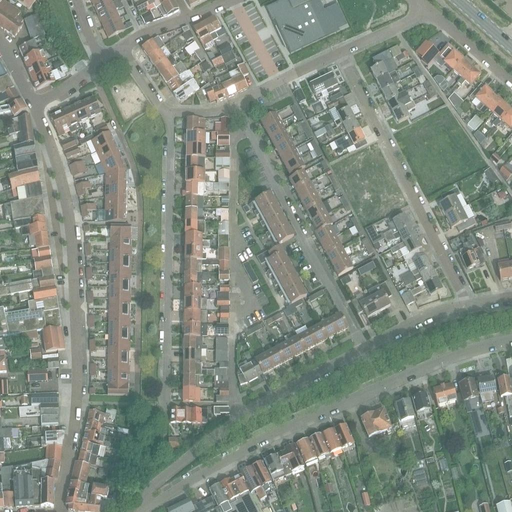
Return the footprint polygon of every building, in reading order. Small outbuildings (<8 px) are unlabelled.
[(7,0),(10,1),(15,4),(17,2),(25,8),(29,10),(35,0),(7,0)] [(97,0),(92,3),(98,15),(122,4),(119,0),(116,0),(115,1),(115,2),(113,3),(111,0),(97,0)] [(156,9),(158,8),(172,0),(148,0),(135,7),(138,12),(154,5),(156,9)] [(167,16),(167,17),(168,18),(179,12),(172,0),(158,8),(163,18),(167,16)] [(185,0),(190,8),(204,0),(185,0)] [(274,20),(291,55),(340,32),(339,31),(348,27),(338,6),(325,12),(320,3),(327,0),(284,0),(266,9),(272,21),(274,20)] [(0,4),(0,27),(4,31),(12,20),(14,21),(16,17),(17,18),(17,17),(20,14),(21,13),(4,1),(3,1),(0,4)] [(98,15),(103,27),(120,19),(116,10),(118,9),(119,11),(124,9),(122,4),(98,15)] [(150,12),(141,16),(141,17),(144,23),(145,24),(154,19),(150,12)] [(14,38),(23,27),(21,26),(23,22),(17,17),(17,18),(16,17),(14,21),(12,20),(4,31),(14,38)] [(24,21),(31,40),(44,35),(38,17),(24,21)] [(221,30),(214,18),(203,24),(211,39),(217,35),(216,33),(221,30)] [(120,19),(103,27),(109,39),(115,36),(118,35),(122,33),(124,32),(133,28),(131,23),(126,25),(126,26),(124,28),(120,19)] [(203,24),(193,30),(204,51),(205,51),(207,50),(215,46),(213,41),(211,39),(203,24)] [(189,31),(184,34),(183,35),(187,43),(193,39),(189,31)] [(141,49),(148,58),(164,47),(165,47),(158,37),(141,49)] [(416,53),(422,58),(433,47),(426,42),(416,53)] [(33,55),(43,51),(42,46),(36,49),(34,43),(19,49),(23,59),(33,55)] [(189,57),(199,50),(194,43),(184,50),(189,57)] [(217,49),(220,56),(231,51),(232,51),(228,43),(217,49)] [(433,47),(422,58),(421,61),(427,66),(433,60),(440,67),(444,64),(453,72),(463,59),(452,50),(448,46),(438,55),(437,55),(438,53),(433,47)] [(148,58),(154,67),(170,56),(164,47),(148,58)] [(399,62),(409,56),(407,52),(401,55),(397,47),(388,51),(392,60),(397,57),(399,62)] [(205,60),(200,50),(195,53),(201,63),(205,60)] [(24,59),(28,70),(46,62),(42,52),(24,59)] [(212,52),(207,53),(211,61),(215,59),(212,52)] [(376,68),(371,70),(376,82),(388,76),(395,72),(396,71),(387,52),(372,60),(376,68)] [(154,67),(161,77),(177,66),(177,65),(171,56),(170,56),(154,67)] [(215,68),(224,63),(220,56),(215,59),(211,61),(215,68)] [(234,61),(237,67),(244,62),(241,57),(234,61)] [(469,64),(463,59),(453,72),(460,78),(456,82),(458,83),(471,68),(468,66),(469,64)] [(51,73),(46,62),(28,70),(32,80),(51,73)] [(177,66),(161,77),(167,86),(186,73),(187,73),(180,63),(177,65),(177,66)] [(210,69),(207,63),(201,66),(204,72),(210,69)] [(229,75),(238,94),(247,90),(242,78),(248,76),(244,65),(238,68),(238,70),(229,74),(229,75)] [(471,68),(458,83),(460,86),(464,82),(470,87),(481,75),(475,69),(474,71),(471,68)] [(167,86),(174,95),(192,83),(190,79),(193,77),(189,71),(187,73),(186,73),(167,86)] [(388,76),(376,82),(382,92),(396,85),(401,83),(395,72),(388,76)] [(32,80),(37,91),(53,84),(55,83),(51,73),(32,80)] [(222,87),(227,99),(238,94),(229,75),(218,79),(219,81),(222,87)] [(332,75),(321,80),(327,91),(332,89),(334,92),(339,90),(337,86),(332,75)] [(2,95),(14,89),(8,77),(0,80),(0,94),(2,94),(2,95)] [(436,77),(433,79),(438,87),(443,81),(444,80),(442,78),(441,77),(436,77)] [(327,91),(321,80),(310,85),(315,97),(317,100),(320,99),(320,100),(328,96),(326,92),(327,91)] [(195,94),(199,91),(194,84),(196,83),(194,81),(192,83),(174,95),(180,104),(193,96),(195,94)] [(215,98),(216,102),(217,103),(227,99),(222,87),(219,81),(216,82),(218,86),(211,89),(209,85),(199,91),(195,94),(200,104),(206,101),(202,93),(204,92),(208,101),(215,98)] [(443,81),(438,87),(442,93),(447,87),(447,85),(443,81)] [(307,85),(302,88),(311,104),(316,101),(307,85)] [(382,92),(388,103),(398,97),(396,92),(399,90),(396,85),(382,92)] [(473,95),(469,98),(472,101),(474,98),(480,103),(477,105),(475,109),(478,111),(479,113),(484,107),(494,96),(491,93),(492,92),(486,87),(485,89),(481,85),(473,95)] [(10,108),(21,102),(14,89),(2,95),(2,94),(0,94),(0,104),(6,102),(9,106),(10,108)] [(410,91),(415,101),(419,99),(415,89),(410,91)] [(300,103),(305,100),(300,90),(295,92),(300,103)] [(447,96),(449,99),(448,100),(457,111),(459,108),(461,106),(464,103),(451,91),(447,96)] [(437,96),(435,92),(429,95),(426,97),(428,101),(437,96)] [(388,103),(393,113),(413,103),(411,99),(408,100),(405,94),(398,97),(388,103)] [(493,115),(504,102),(498,97),(496,98),(494,96),(484,107),(479,113),(483,116),(488,110),(493,115)] [(83,103),(90,119),(101,114),(94,98),(83,103)] [(335,109),(346,104),(343,99),(332,104),(335,109)] [(26,111),(21,102),(10,108),(9,106),(2,108),(0,108),(0,114),(5,114),(11,112),(14,118),(26,111)] [(499,125),(511,111),(508,109),(509,107),(504,102),(493,115),(497,119),(492,125),(496,128),(499,125)] [(83,103),(72,108),(79,124),(90,119),(83,103)] [(416,108),(413,103),(393,113),(399,124),(407,119),(410,119),(407,113),(416,108)] [(340,119),(334,122),(337,128),(337,129),(340,127),(341,127),(355,120),(349,109),(346,104),(335,109),(338,115),(340,119)] [(61,113),(68,129),(71,134),(76,132),(73,127),(79,124),(72,108),(61,113)] [(501,127),(504,124),(510,130),(511,127),(511,112),(511,111),(499,125),(501,127)] [(63,131),(68,129),(61,113),(50,118),(59,137),(65,135),(63,131)] [(265,131),(281,122),(276,113),(260,121),(265,131)] [(18,133),(19,139),(33,136),(30,116),(11,120),(15,134),(18,133)] [(468,126),(475,133),(484,123),(476,116),(472,121),(468,126)] [(217,123),(217,133),(221,133),(229,133),(229,119),(221,119),(221,123),(217,123)] [(204,133),(205,120),(186,120),(186,133),(204,133)] [(341,127),(340,127),(342,132),(346,130),(349,136),(360,131),(355,120),(341,127)] [(430,121),(413,130),(418,140),(435,132),(430,121)] [(281,122),(265,131),(270,140),(286,131),(281,122)] [(95,130),(98,137),(108,132),(106,125),(95,130)] [(330,126),(325,129),(321,131),(324,135),(328,133),(328,134),(333,131),(330,126)] [(286,131),(270,140),(275,149),(290,140),(286,131)] [(349,136),(334,143),(338,151),(338,153),(339,155),(341,156),(343,154),(344,152),(343,151),(345,150),(346,151),(354,147),(357,151),(368,146),(365,141),(366,141),(360,131),(349,136)] [(435,132),(418,140),(423,149),(440,141),(435,132)] [(487,139),(478,132),(474,136),(481,146),(487,139)] [(186,133),(186,145),(205,145),(205,133),(204,133),(186,133)] [(217,143),(229,143),(229,133),(221,133),(217,133),(217,143)] [(91,142),(96,153),(114,145),(109,134),(94,140),(91,142)] [(490,135),(487,139),(481,146),(490,159),(498,149),(492,144),(495,140),(490,135)] [(23,145),(34,143),(33,136),(19,139),(20,146),(23,145)] [(73,140),(61,145),(64,152),(76,146),(73,140)] [(290,140),(275,149),(280,158),(295,149),(290,140)] [(440,141),(423,149),(427,158),(444,150),(440,141)] [(35,156),(34,143),(23,145),(20,146),(13,148),(15,160),(22,158),(35,156)] [(96,153),(101,164),(119,156),(114,145),(96,153)] [(205,145),(186,145),(186,158),(205,158),(205,145)] [(77,148),(64,153),(67,159),(80,154),(77,148)] [(295,149),(280,158),(285,167),(300,158),(295,149)] [(444,150),(427,158),(432,167),(449,159),(444,150)] [(505,162),(511,158),(505,150),(499,154),(505,162)] [(365,153),(349,162),(354,172),(371,163),(365,153)] [(491,158),(490,160),(495,167),(501,161),(499,158),(496,156),(494,155),(491,158)] [(36,162),(35,156),(22,158),(15,160),(17,166),(36,162)] [(119,156),(101,164),(106,175),(126,171),(119,156)] [(186,158),(186,171),(205,171),(205,158),(186,158)] [(216,172),(218,172),(229,171),(229,158),(216,158),(216,172)] [(290,176),(305,167),(300,158),(285,167),(290,176)] [(449,159),(432,167),(437,176),(453,168),(449,159)] [(324,171),(328,169),(325,161),(320,163),(324,171)] [(36,162),(17,166),(18,173),(37,169),(36,162)] [(70,166),(71,172),(85,168),(83,162),(70,166)] [(371,163),(354,172),(359,181),(375,172),(371,163)] [(499,173),(501,176),(506,182),(508,180),(511,175),(511,174),(504,167),(499,173)] [(85,168),(71,172),(73,178),(87,173),(85,168)] [(453,168),(437,176),(442,186),(458,178),(453,168)] [(39,183),(37,169),(18,173),(8,176),(12,190),(17,188),(24,186),(39,183)] [(493,184),(498,181),(489,169),(484,172),(493,184)] [(106,175),(106,187),(126,187),(126,171),(106,175)] [(186,184),(209,184),(209,178),(205,178),(205,171),(186,171),(186,184)] [(229,171),(218,172),(218,180),(229,180),(229,171)] [(375,172),(359,181),(364,190),(380,181),(375,172)] [(295,191),(309,183),(304,173),(289,181),(290,181),(295,191)] [(309,183),(295,191),(295,192),(295,191),(301,201),(300,202),(315,194),(315,193),(320,190),(318,186),(315,180),(309,183)] [(380,181),(364,190),(368,199),(385,190),(380,181)] [(19,202),(27,200),(27,201),(42,197),(39,183),(24,186),(17,188),(19,202)] [(77,192),(82,191),(91,188),(89,183),(76,186),(77,192)] [(186,192),(183,192),(182,197),(186,197),(203,197),(207,197),(207,191),(213,191),(213,184),(209,184),(186,184),(186,192)] [(126,187),(106,187),(105,199),(125,199),(126,187)] [(506,200),(511,197),(504,188),(499,191),(506,200)] [(440,206),(446,218),(461,210),(456,198),(460,196),(457,189),(442,197),(445,203),(440,206)] [(385,190),(368,199),(373,208),(390,199),(385,190)] [(276,247),(286,241),(294,237),(270,194),(255,202),(259,210),(254,213),(256,217),(262,214),(265,221),(260,224),(262,228),(267,225),(271,231),(266,234),(268,238),(273,235),(278,245),(276,246),(276,247)] [(315,194),(300,202),(301,202),(306,212),(321,204),(315,194)] [(45,217),(42,197),(27,201),(27,200),(19,202),(10,204),(13,222),(33,219),(45,217)] [(186,210),(202,210),(203,210),(203,197),(186,197),(186,210)] [(105,199),(105,211),(125,211),(125,199),(105,199)] [(390,199),(373,208),(378,218),(395,209),(390,199)] [(312,223),(327,215),(321,204),(306,212),(306,213),(307,212),(312,222),(312,223)] [(81,207),(82,213),(87,212),(96,211),(95,205),(81,207)] [(186,210),(186,223),(204,223),(204,219),(202,218),(202,210),(186,210)] [(221,216),(221,223),(228,223),(228,210),(216,210),(216,216),(221,216)] [(467,221),(461,210),(446,218),(452,229),(457,227),(460,233),(475,225),(472,219),(467,221)] [(105,211),(105,223),(125,224),(125,211),(105,211)] [(385,240),(399,233),(410,227),(405,216),(401,217),(399,213),(388,219),(390,224),(393,222),(396,229),(391,231),(390,231),(383,235),(385,240)] [(327,215),(312,223),(318,233),(330,227),(332,226),(327,215)] [(46,225),(45,217),(33,219),(13,222),(14,229),(29,227),(46,225)] [(186,223),(185,236),(201,236),(203,236),(207,236),(207,233),(205,233),(205,223),(204,223),(186,223)] [(218,236),(228,236),(228,223),(221,223),(218,223),(218,236)] [(30,236),(34,236),(34,235),(47,234),(46,225),(29,227),(30,236)] [(131,228),(111,227),(110,240),(130,240),(131,240),(131,228)] [(335,238),(330,227),(318,233),(315,235),(316,235),(321,245),(335,238)] [(399,233),(385,240),(387,244),(395,240),(401,238),(404,244),(416,238),(410,227),(399,233)] [(49,248),(47,234),(34,235),(34,236),(36,250),(37,250),(49,248)] [(185,236),(185,248),(202,248),(202,249),(210,249),(210,242),(202,242),(203,236),(201,236),(185,236)] [(218,248),(228,248),(228,244),(228,236),(218,236),(218,248)] [(326,256),(341,248),(335,238),(321,245),(321,246),(327,256),(326,256)] [(403,257),(406,262),(418,256),(415,251),(421,248),(416,238),(404,244),(391,251),(393,255),(400,251),(403,257)] [(468,271),(480,265),(485,263),(479,246),(472,249),(470,245),(473,244),(470,238),(466,240),(468,243),(463,246),(465,250),(459,252),(468,271)] [(130,252),(130,240),(110,240),(110,252),(130,252)] [(49,248),(37,250),(39,260),(51,258),(49,248)] [(202,248),(185,248),(185,262),(199,262),(206,262),(206,255),(202,255),(202,249),(202,248)] [(219,262),(229,262),(228,248),(218,248),(219,262)] [(306,297),(283,253),(280,248),(269,254),(268,252),(257,258),(261,266),(265,263),(268,262),(272,270),(267,273),(269,276),(274,274),(278,280),(273,283),(275,287),(280,284),(284,291),(279,294),(281,298),(286,295),(291,304),(288,306),(289,306),(306,297)] [(332,266),(332,267),(347,259),(341,248),(326,256),(327,256),(332,266)] [(130,262),(130,252),(110,252),(110,262),(130,262)] [(403,283),(420,274),(431,269),(426,258),(420,261),(418,256),(406,262),(408,267),(411,273),(400,279),(403,283)] [(35,272),(41,271),(53,270),(51,258),(39,260),(34,260),(35,272)] [(347,259),(332,267),(333,267),(338,277),(353,269),(347,259)] [(110,262),(110,276),(130,276),(130,262),(110,262)] [(219,262),(206,262),(199,262),(185,262),(185,274),(202,274),(202,266),(219,267),(219,262)] [(219,274),(229,274),(229,262),(219,262),(219,267),(219,274)] [(258,281),(248,263),(242,266),(253,284),(258,281)] [(390,277),(394,276),(387,263),(384,265),(390,277)] [(511,279),(511,272),(510,264),(497,267),(500,282),(511,279)] [(403,283),(405,288),(422,279),(425,286),(437,280),(431,269),(420,274),(411,279),(403,283)] [(41,271),(43,279),(54,277),(53,270),(41,271)] [(185,274),(185,287),(200,287),(201,287),(202,282),(210,282),(210,274),(202,274),(185,274)] [(219,287),(229,287),(229,274),(219,274),(219,281),(217,281),(217,287),(219,287)] [(130,276),(110,276),(110,288),(130,288),(130,276)] [(55,288),(54,277),(43,279),(39,279),(39,280),(31,281),(32,291),(40,290),(55,288)] [(425,286),(402,298),(406,307),(415,302),(413,297),(427,290),(430,296),(442,290),(442,289),(443,288),(441,285),(439,284),(437,280),(425,286)] [(11,296),(18,294),(27,293),(32,291),(31,281),(9,285),(11,296)] [(368,292),(371,298),(379,313),(390,307),(386,300),(392,297),(385,284),(379,287),(379,286),(368,292)] [(0,297),(1,298),(1,297),(11,296),(9,285),(0,286),(0,297)] [(185,287),(185,300),(200,300),(200,287),(185,287)] [(217,300),(229,300),(229,287),(219,287),(219,294),(216,294),(217,300)] [(57,298),(55,288),(40,290),(32,291),(34,302),(46,299),(57,298)] [(110,288),(109,300),(129,300),(130,288),(110,288)] [(406,289),(399,293),(402,298),(408,294),(406,289)] [(27,293),(18,294),(20,302),(28,300),(27,293)] [(356,299),(351,302),(358,315),(364,312),(367,319),(379,313),(371,298),(365,301),(361,294),(355,297),(356,299)] [(317,299),(315,295),(308,299),(311,304),(314,310),(321,307),(318,301),(317,299)] [(28,303),(29,311),(30,315),(46,312),(59,310),(57,298),(46,299),(34,302),(28,303)] [(129,300),(109,300),(109,312),(129,312),(129,300)] [(206,300),(200,300),(185,300),(185,313),(200,313),(206,313),(206,300)] [(302,304),(301,302),(300,300),(293,304),(295,308),(296,308),(299,313),(304,311),(301,305),(302,304)] [(0,337),(3,337),(42,331),(51,330),(50,324),(48,325),(47,317),(46,312),(30,315),(29,311),(4,315),(3,308),(0,308),(0,337)] [(61,329),(59,310),(46,312),(47,317),(48,325),(50,324),(51,330),(61,329)] [(109,312),(109,324),(129,324),(129,312),(109,312)] [(207,313),(206,313),(200,313),(185,313),(185,325),(200,326),(207,326),(207,313)] [(220,325),(228,325),(229,313),(220,313),(220,314),(217,314),(217,319),(220,319),(220,325)] [(347,330),(348,330),(348,329),(340,315),(339,315),(329,321),(337,335),(347,329),(347,330)] [(337,335),(329,321),(319,326),(327,341),(327,340),(337,335)] [(129,324),(109,324),(109,336),(129,336),(129,324)] [(200,326),(185,325),(185,338),(200,338),(200,326)] [(228,336),(229,326),(216,326),(216,336),(228,336)] [(326,341),(327,341),(319,326),(308,332),(316,347),(316,346),(326,341)] [(65,350),(61,329),(51,330),(42,331),(46,353),(65,350)] [(316,347),(308,332),(298,338),(305,352),(306,352),(316,346),(316,347)] [(109,336),(108,348),(128,348),(128,345),(129,336),(109,336)] [(185,351),(202,352),(207,351),(207,347),(203,347),(203,338),(200,338),(185,338),(185,351)] [(305,353),(305,352),(298,338),(287,343),(295,358),(305,352),(305,353)] [(227,349),(227,339),(216,339),(216,349),(227,349)] [(295,358),(287,343),(276,349),(284,364),(285,364),(284,363),(294,358),(295,358)] [(128,348),(108,348),(108,360),(128,360),(128,348)] [(31,359),(32,359),(41,358),(40,349),(29,350),(31,359)] [(284,364),(276,349),(266,355),(274,369),(284,364)] [(185,364),(201,364),(206,364),(206,358),(201,358),(202,352),(185,351),(185,364)] [(219,364),(227,364),(227,351),(216,351),(216,364),(219,364)] [(255,361),(262,374),(263,375),(273,369),(273,370),(274,369),(266,355),(255,361)] [(47,360),(48,369),(48,370),(59,369),(58,359),(47,360)] [(108,360),(108,372),(128,372),(128,360),(108,360)] [(257,377),(262,374),(255,361),(249,364),(250,365),(245,368),(243,364),(238,367),(240,371),(242,375),(238,377),(240,386),(247,384),(257,378),(257,379),(258,378),(257,377)] [(201,371),(202,367),(201,364),(185,364),(184,377),(199,377),(207,377),(214,377),(227,377),(227,370),(229,370),(229,364),(227,364),(219,364),(219,370),(214,370),(214,371),(201,371)] [(47,382),(46,371),(28,372),(28,383),(47,382)] [(128,372),(108,372),(108,384),(128,384),(128,372)] [(184,377),(184,390),(199,390),(199,377),(184,377)] [(214,377),(215,390),(228,390),(228,377),(227,377),(214,377)] [(479,381),(477,381),(480,395),(482,404),(493,402),(491,393),(495,392),(493,378),(485,380),(485,379),(479,380),(479,381)] [(511,395),(509,380),(509,379),(498,381),(501,398),(507,397),(509,408),(508,408),(509,417),(511,417),(511,395)] [(474,381),(460,385),(462,394),(466,408),(468,415),(469,414),(472,413),(469,402),(478,399),(474,381)] [(75,392),(75,382),(65,382),(65,392),(75,392)] [(128,384),(108,384),(108,396),(128,396),(128,384)] [(466,408),(462,394),(455,396),(452,386),(433,391),(438,408),(456,403),(457,405),(458,411),(461,410),(466,408)] [(199,390),(184,390),(184,403),(200,403),(199,390)] [(228,390),(215,390),(214,390),(214,397),(216,397),(216,403),(229,403),(228,390)] [(31,397),(31,407),(40,407),(40,405),(58,405),(59,396),(31,397)] [(417,415),(430,411),(426,396),(413,399),(417,415)] [(416,431),(414,420),(410,403),(397,406),(404,434),(416,431)] [(40,407),(31,407),(19,408),(20,418),(27,417),(32,417),(41,417),(58,416),(58,405),(40,405),(40,407)] [(105,415),(90,411),(87,422),(102,426),(102,425),(104,419),(109,419),(115,420),(117,411),(107,409),(105,415)] [(191,410),(171,410),(171,423),(191,424),(191,410)] [(207,410),(191,410),(191,424),(202,424),(207,424),(207,410)] [(369,439),(391,430),(384,411),(361,420),(369,439)] [(58,416),(41,417),(42,428),(58,427),(58,416)] [(102,426),(87,422),(85,432),(100,436),(99,437),(102,438),(102,436),(105,437),(106,431),(117,433),(118,429),(102,425),(102,426)] [(334,431),(343,454),(355,449),(346,426),(334,431)] [(0,440),(3,440),(12,439),(12,430),(2,430),(0,430),(0,440)] [(343,454),(334,431),(322,436),(330,459),(331,458),(332,461),(335,460),(333,457),(343,454)] [(85,432),(83,443),(105,448),(108,449),(110,444),(103,442),(104,438),(102,437),(105,437),(102,436),(102,438),(99,437),(100,436),(85,432)] [(32,436),(17,436),(18,447),(32,446),(32,436)] [(46,447),(62,448),(62,436),(46,437),(45,437),(45,444),(41,444),(41,448),(47,448),(46,447)] [(330,459),(322,436),(309,441),(318,464),(330,459)] [(180,440),(168,440),(168,450),(180,450),(180,443),(180,440)] [(318,464),(309,441),(297,446),(306,468),(318,464)] [(105,448),(83,443),(80,453),(100,458),(103,458),(105,448)] [(46,462),(60,464),(61,464),(62,448),(46,447),(47,448),(46,461),(46,462)] [(277,457),(283,473),(285,479),(287,478),(292,476),(291,474),(292,474),(304,469),(295,447),(285,451),(286,453),(277,457)] [(80,453),(78,463),(95,467),(97,459),(100,460),(100,458),(80,453)] [(264,462),(271,478),(283,473),(277,457),(264,462)] [(46,462),(46,461),(43,462),(32,464),(32,472),(32,482),(41,482),(42,482),(42,478),(42,472),(42,470),(58,473),(60,464),(46,462)] [(124,471),(125,463),(114,461),(113,468),(124,471)] [(76,463),(73,474),(71,483),(85,486),(90,469),(96,470),(96,468),(95,467),(78,463),(76,463)] [(261,464),(251,469),(256,479),(262,492),(263,491),(264,493),(270,490),(268,486),(271,484),(261,464)] [(2,486),(3,509),(14,510),(13,495),(10,495),(10,484),(6,484),(7,481),(14,481),(13,475),(13,468),(1,470),(2,484),(2,486)] [(256,479),(251,469),(241,474),(251,494),(256,492),(260,502),(266,499),(264,493),(263,491),(262,492),(256,479)] [(46,478),(54,480),(57,481),(58,473),(42,470),(42,472),(42,478),(46,478)] [(32,490),(32,482),(31,472),(14,473),(16,509),(33,508),(33,499),(32,499),(32,490)] [(229,481),(223,484),(236,511),(257,511),(241,477),(230,482),(229,481)] [(341,479),(334,481),(337,491),(345,489),(341,479)] [(41,508),(41,482),(32,482),(32,490),(32,499),(33,499),(33,508),(41,508)] [(54,482),(42,482),(41,482),(41,508),(53,508),(54,482)] [(71,483),(67,501),(86,502),(87,496),(83,495),(85,486),(71,483)] [(236,511),(223,484),(210,490),(213,497),(219,508),(215,510),(215,511),(236,511)] [(331,485),(324,487),(327,495),(334,494),(331,485)] [(86,502),(85,511),(99,511),(101,499),(107,500),(108,490),(89,486),(88,489),(92,490),(91,496),(87,495),(87,496),(86,502)] [(371,490),(375,502),(381,500),(376,488),(371,490)] [(127,492),(115,490),(114,499),(125,501),(127,492)] [(219,508),(213,497),(192,508),(189,501),(167,511),(211,511),(213,511),(215,510),(219,508)] [(68,511),(70,511),(85,511),(86,502),(67,501),(65,506),(69,506),(68,511)] [(511,511),(511,509),(511,505),(510,505),(510,503),(496,507),(497,511),(511,511)]
